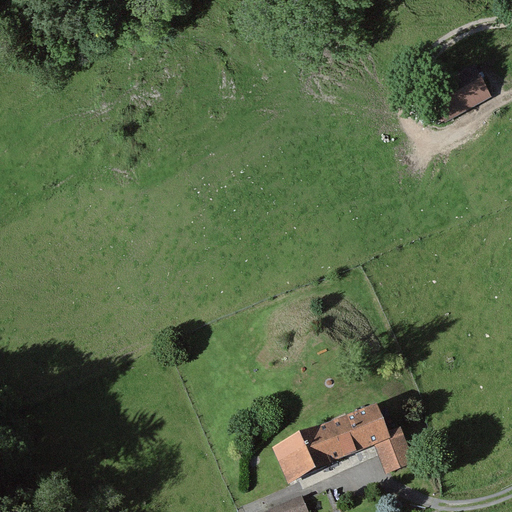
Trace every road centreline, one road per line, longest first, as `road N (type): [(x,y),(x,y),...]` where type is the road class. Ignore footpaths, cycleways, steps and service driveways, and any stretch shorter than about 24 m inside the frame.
road 1 (track): [(511,20),(463,31),(416,66),(396,101),(427,147),(510,99)]
road 2 (track): [(511,492),(440,506),(348,476)]
